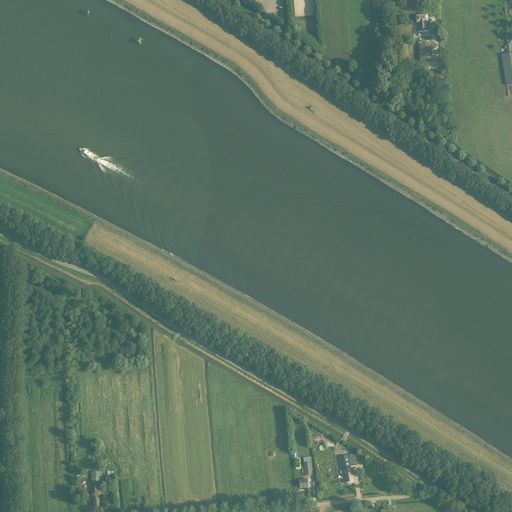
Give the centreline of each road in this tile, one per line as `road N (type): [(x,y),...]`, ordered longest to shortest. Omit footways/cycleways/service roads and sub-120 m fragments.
road 1 (unclassified): [(427,481),(96,275),(0,233)]
road 2 (unclassified): [(511,200),(219,0)]
road 3 (unclassified): [(260,511),(410,496),(427,481)]
